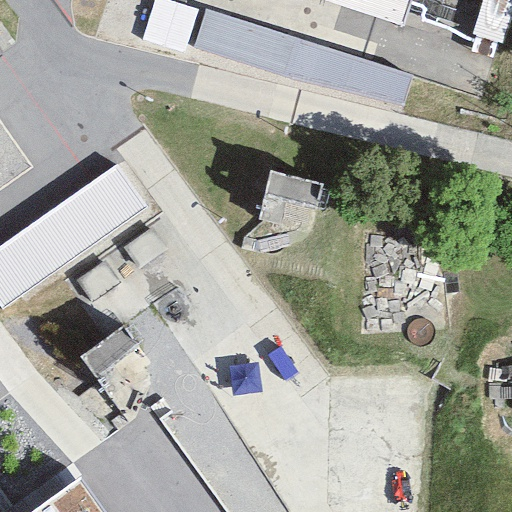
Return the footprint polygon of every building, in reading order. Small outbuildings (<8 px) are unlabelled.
[(409,0),(322,0),(401,26),(409,0)] [(511,10),(511,0),(483,0),(473,34),(502,43),(511,10)] [(417,78),(208,13),(195,50),(285,76),(404,109),(417,78)] [(118,167),(0,248),(0,307),(3,313),(148,208),(118,167)] [(153,232),(125,250),(139,271),(167,252),(153,232)] [(104,263),(76,281),(90,302),(118,283),(104,263)] [(107,511),(83,478),(34,511),(107,511)]
